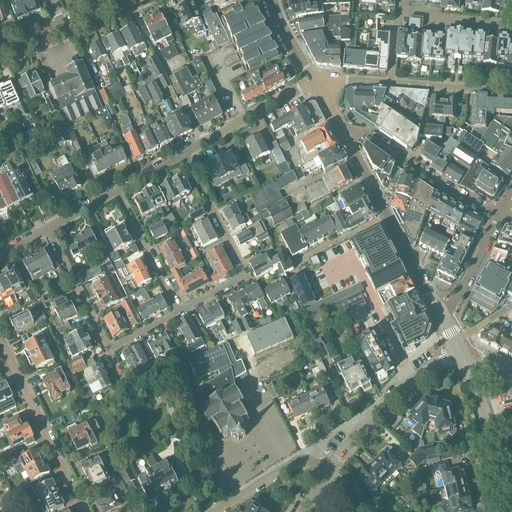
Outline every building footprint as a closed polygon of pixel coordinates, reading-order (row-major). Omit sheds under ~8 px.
[(37,12),(41,11),(37,1),(33,3),(31,0),(13,0),(10,1),(17,20),(25,17),(25,18),(29,16),(37,12)] [(312,6),(322,5),(321,0),(314,0),(315,1),(312,2),(313,1),(312,0),(289,0),(290,3),(288,3),(289,9),(291,9),(304,7),(304,5),(306,4),(306,7),(312,6)] [(442,0),(442,2),(441,8),(458,10),(458,0),(442,0)] [(483,0),(483,6),(482,6),(482,12),(499,13),(499,8),(499,0),(483,0)] [(511,0),(499,0),(499,8),(511,8),(511,0)] [(198,34),(203,32),(191,3),(179,8),(183,17),(180,18),(183,26),(186,24),(187,25),(193,23),(198,34)] [(253,7),(252,3),(240,9),(232,12),(233,15),(233,16),(223,20),(248,75),(279,61),(276,55),(278,54),(276,46),(273,47),(270,41),(272,41),(271,40),(272,40),(270,32),(267,34),(264,27),(265,27),(266,26),(264,19),(261,20),(255,6),(253,7)] [(304,7),(291,9),(293,18),(311,15),(321,14),(323,11),(322,5),(312,6),(306,7),(306,4),(304,5),(304,7)] [(167,44),(169,48),(173,46),(171,42),(173,41),(160,15),(158,12),(152,15),(154,18),(151,20),(161,40),(164,38),(167,44)] [(216,15),(212,17),(204,20),(217,49),(229,43),(216,15)] [(160,40),(161,40),(151,20),(149,16),(143,19),(145,23),(144,23),(155,45),(161,42),(160,40)] [(322,17),(299,21),(300,32),(303,32),(303,35),(322,33),(334,31),(345,30),(348,30),(350,30),(349,16),(323,17),(322,17)] [(511,37),(420,28),(421,19),(409,18),(408,27),(400,26),(397,61),(511,72),(511,37)] [(135,27),(127,31),(139,54),(137,55),(138,57),(137,57),(138,57),(140,56),(139,54),(145,52),(143,46),(144,46),(135,27)] [(351,42),(351,32),(349,32),(345,30),(334,31),(334,38),(340,38),(340,42),(346,42),(351,42)] [(139,54),(127,31),(120,34),(128,51),(129,53),(132,51),(136,58),(137,57),(138,57),(137,55),(139,54)] [(301,36),(306,45),(313,42),(314,46),(325,40),(322,33),(303,35),(301,36)] [(380,46),(378,71),(387,72),(388,58),(390,40),(391,34),(377,33),(376,42),(376,45),(380,46)] [(128,51),(120,34),(111,39),(121,60),(126,58),(124,54),(128,51)] [(121,60),(111,39),(109,35),(104,38),(105,41),(102,43),(107,53),(110,51),(111,53),(110,55),(112,61),(111,62),(112,65),(114,64),(117,70),(121,68),(118,62),(121,60)] [(306,45),(310,53),(313,52),(313,53),(326,53),(326,49),(326,47),(327,47),(325,40),(314,46),(313,42),(306,45)] [(343,68),(366,70),(367,54),(360,53),(360,50),(355,50),(355,48),(351,48),(351,42),(346,42),(345,47),(343,68)] [(378,71),(380,46),(376,45),(376,42),(368,42),(367,54),(366,70),(378,71)] [(106,57),(107,57),(101,43),(90,48),(94,57),(92,59),(94,62),(96,62),(99,60),(102,67),(106,65),(108,68),(107,69),(111,77),(115,75),(106,57)] [(319,66),(331,67),(331,46),(334,46),(334,44),(330,44),(330,46),(327,47),(326,47),(326,49),(326,53),(313,53),(313,52),(310,53),(316,64),(319,66)] [(337,46),(334,46),(331,46),(331,67),(341,68),(339,44),(337,44),(337,46)] [(178,57),(173,46),(169,48),(160,52),(164,60),(166,60),(167,62),(178,57)] [(52,83),(48,74),(42,77),(47,88),(58,112),(64,126),(103,109),(83,63),(79,65),(76,58),(67,62),(70,68),(66,70),(68,76),(52,83)] [(153,77),(148,79),(149,80),(143,83),(144,86),(155,80),(156,81),(158,79),(165,76),(156,58),(146,63),(153,77)] [(257,74),(252,77),(257,87),(262,84),(291,68),(286,60),(273,67),(274,70),(259,78),(257,74)] [(291,68),(262,84),(266,92),(266,93),(284,83),(295,78),(295,75),(291,68)] [(192,79),(186,69),(173,76),(185,98),(186,97),(203,89),(197,77),(192,79)] [(139,75),(143,83),(149,80),(148,79),(145,72),(139,75)] [(51,115),(58,112),(47,88),(42,90),(36,75),(31,77),(31,76),(22,80),(19,81),(23,90),(26,88),(32,101),(43,96),(51,115)] [(171,87),(165,76),(158,79),(164,90),(171,87)] [(262,84),(257,87),(252,77),(242,83),(247,92),(241,96),(247,107),(255,102),(253,100),(258,97),(266,92),(262,84)] [(216,93),(210,81),(205,84),(210,96),(216,93)] [(0,93),(6,107),(5,108),(6,111),(21,105),(11,83),(6,85),(6,83),(0,85),(0,93)] [(147,88),(156,106),(165,101),(156,83),(147,88)] [(119,84),(100,93),(104,104),(124,96),(119,84)] [(129,86),(123,89),(125,93),(126,94),(132,91),(129,86)] [(144,86),(138,90),(145,104),(152,100),(144,86)] [(354,113),(375,126),(386,89),(374,88),(358,89),(349,90),(345,92),(345,99),(350,110),(354,110),(354,113)] [(375,126),(412,151),(417,145),(419,136),(421,127),(425,108),(427,100),(428,92),(386,89),(375,126)] [(482,140),(488,130),(486,128),(486,115),(494,116),(494,113),(511,113),(511,99),(487,98),(487,96),(473,96),(471,126),(470,126),(469,125),(466,130),(482,140)] [(186,97),(185,98),(181,100),(186,110),(191,107),(186,97)] [(431,100),(430,108),(429,116),(440,117),(439,121),(442,122),(445,100),(440,100),(440,99),(431,98),(431,100)] [(202,104),(211,121),(221,116),(212,99),(202,104)] [(438,128),(442,129),(443,128),(445,128),(445,118),(455,119),(457,100),(448,99),(448,101),(445,100),(442,122),(439,121),(439,122),(438,128)] [(105,106),(106,109),(110,117),(116,114),(111,103),(105,106)] [(289,116),(293,123),(318,110),(315,104),(312,103),(289,116)] [(200,127),(211,121),(202,104),(191,110),(200,127)] [(111,121),(110,117),(106,109),(93,115),(95,120),(98,119),(99,120),(100,121),(102,121),(103,124),(111,121)] [(318,110),(293,123),(288,126),(289,128),(292,126),(298,137),(325,122),(318,110)] [(169,116),(171,119),(180,138),(192,131),(185,116),(183,117),(181,113),(177,116),(175,113),(169,116)] [(275,133),(288,126),(293,123),(289,116),(271,126),(275,133)] [(143,157),(146,155),(139,140),(133,128),(132,129),(129,123),(127,117),(120,120),(124,128),(121,130),(125,138),(124,139),(135,161),(136,160),(138,161),(138,162),(143,160),(143,159),(143,157)] [(494,121),(500,126),(511,134),(511,118),(497,117),(494,121)] [(181,141),(180,138),(171,119),(166,121),(168,125),(166,125),(174,140),(176,144),(177,145),(181,143),(181,141)] [(484,146),(491,151),(498,140),(493,136),(500,126),(494,121),(488,130),(482,140),(480,143),(485,146),(484,146)] [(168,148),(174,146),(165,127),(159,130),(157,124),(151,127),(161,148),(167,145),(168,148)] [(511,134),(500,126),(493,136),(498,140),(502,142),(502,143),(511,149),(511,134)] [(301,144),(308,156),(301,159),(304,166),(329,153),(328,153),(338,148),(327,127),(317,132),(319,134),(301,144)] [(442,136),(442,129),(438,128),(421,127),(419,136),(442,138),(442,136)] [(442,129),(442,136),(450,136),(451,129),(445,129),(445,128),(443,128),(442,129)] [(71,142),(65,129),(56,133),(62,146),(71,142)] [(424,146),(423,145),(422,147),(420,158),(432,166),(431,168),(442,175),(452,159),(460,147),(464,141),(465,139),(468,134),(460,129),(452,142),(451,141),(447,147),(445,146),(441,153),(426,144),(424,146)] [(144,137),(139,140),(146,155),(158,150),(151,134),(148,136),(147,133),(145,130),(141,131),(143,135),(144,137)] [(282,131),(273,136),(276,142),(285,137),(282,131)] [(21,143),(18,136),(3,142),(7,150),(21,143)] [(464,141),(460,147),(467,152),(476,158),(484,146),(485,146),(480,143),(469,136),(466,141),(465,140),(466,139),(465,139),(464,141)] [(271,154),(262,137),(254,141),(252,138),(245,141),(246,145),(254,162),(271,154)] [(288,143),(285,137),(276,142),(279,147),(288,143)] [(511,151),(504,147),(501,145),(502,143),(502,142),(498,140),(491,151),(495,153),(498,155),(511,164),(511,151)] [(87,156),(86,152),(81,141),(73,145),(79,159),(85,171),(92,168),(89,161),(87,156)] [(106,142),(99,146),(106,162),(110,170),(110,169),(117,166),(117,165),(126,161),(121,151),(112,155),(110,150),(106,142)] [(268,146),(273,156),(281,153),(277,144),(276,142),(268,146)] [(291,149),(288,143),(279,147),(282,153),(291,149)] [(366,145),(363,150),(382,186),(382,185),(383,187),(388,190),(390,185),(397,167),(366,145)] [(106,162),(99,146),(86,152),(87,156),(89,161),(92,160),(95,167),(91,169),(94,176),(98,174),(105,171),(106,172),(110,170),(106,162)] [(299,169),(302,174),(308,171),(310,174),(322,168),(322,166),(343,155),(340,147),(338,148),(328,153),(329,153),(304,166),(299,169)] [(452,159),(459,163),(467,152),(460,147),(452,159)] [(31,151),(25,155),(29,164),(36,160),(31,151)] [(225,156),(218,160),(229,182),(241,176),(242,178),(249,174),(244,163),(237,167),(229,151),(224,154),(225,156)] [(469,170),(473,164),(476,158),(467,152),(459,163),(469,170)] [(286,163),(281,153),(273,156),(278,166),(286,163)] [(322,166),(322,168),(325,173),(347,162),(343,155),(322,166)] [(507,177),(511,169),(511,164),(498,155),(492,165),(497,170),(507,177)] [(476,158),(473,164),(469,172),(467,174),(460,186),(474,194),(476,190),(490,198),(494,197),(502,185),(501,182),(492,176),(495,173),(476,158)] [(217,188),(229,182),(218,160),(210,164),(209,162),(204,164),(217,188)] [(7,178),(20,205),(24,203),(27,208),(35,204),(33,199),(33,198),(20,171),(13,175),(8,163),(2,166),(7,178)] [(453,166),(451,164),(444,176),(457,185),(465,173),(467,174),(469,172),(455,163),(453,166)] [(70,165),(51,174),(54,181),(61,196),(72,191),(81,187),(70,165)] [(324,179),(331,192),(356,180),(349,166),(324,179)] [(397,167),(390,185),(416,195),(420,184),(397,167)] [(258,214),(260,213),(284,201),(283,199),(279,192),(304,178),(302,174),(299,169),(298,169),(296,171),(273,183),(250,196),(258,214)] [(176,183),(173,184),(180,199),(181,201),(186,199),(185,196),(191,193),(183,179),(181,176),(175,179),(176,183)] [(0,181),(0,195),(7,211),(12,209),(14,212),(22,208),(20,205),(7,178),(0,181)] [(310,203),(331,192),(324,179),(303,189),(309,200),(310,203)] [(181,201),(180,199),(173,184),(169,186),(167,183),(161,186),(162,190),(169,204),(170,204),(171,206),(181,201)] [(415,246),(422,224),(434,194),(420,184),(416,195),(404,226),(414,246),(415,246)] [(416,195),(390,185),(388,190),(388,191),(388,192),(391,194),(393,193),(393,194),(390,201),(391,203),(390,205),(391,207),(394,209),(404,226),(416,195)] [(333,197),(322,203),(326,209),(337,204),(340,210),(342,213),(346,211),(349,210),(368,200),(361,186),(335,200),(333,197)] [(149,193),(145,195),(148,202),(150,201),(155,211),(166,206),(158,190),(157,191),(155,188),(148,191),(149,193)] [(271,217),(275,226),(293,217),(292,216),(306,209),(303,203),(309,200),(303,189),(283,199),(284,201),(260,213),(264,220),(271,217)] [(238,199),(234,192),(222,197),(226,205),(238,199)] [(148,202),(145,195),(142,196),(141,194),(134,198),(136,201),(134,202),(142,218),(144,217),(145,218),(147,217),(148,215),(155,211),(150,201),(148,202)] [(434,194),(422,224),(424,225),(425,224),(429,226),(442,198),(434,194)] [(442,198),(429,226),(437,230),(439,225),(450,202),(442,198)] [(352,218),(351,218),(352,221),(373,210),(368,200),(349,210),(346,211),(346,212),(348,211),(352,218)] [(450,202),(439,225),(447,229),(458,206),(450,202)] [(318,205),(311,209),(314,215),(321,211),(318,205)] [(228,223),(241,217),(240,215),(242,214),(240,210),(238,211),(236,206),(223,213),(228,223)] [(457,231),(461,222),(467,211),(458,206),(447,229),(456,233),(457,231)] [(192,222),(205,216),(200,207),(188,213),(192,222)] [(328,216),(330,220),(337,233),(339,236),(350,230),(346,221),(344,218),(342,213),(340,210),(328,216)] [(346,217),(344,218),(346,221),(350,230),(377,217),(373,210),(352,221),(351,218),(348,220),(346,217)] [(467,211),(461,222),(477,231),(479,227),(480,227),(483,222),(482,218),(477,216),(476,215),(467,211)] [(307,212),(301,215),(304,220),(310,217),(307,212)] [(167,234),(171,230),(169,225),(175,221),(172,215),(158,222),(160,225),(150,231),(155,242),(168,235),(167,234)] [(301,215),(295,218),(298,223),(304,220),(301,215)] [(328,216),(318,221),(327,238),(337,233),(330,220),(328,216)] [(241,217),(228,223),(233,232),(246,225),(241,217)] [(192,232),(195,231),(196,234),(193,236),(195,240),(196,239),(213,231),(208,221),(193,228),(190,230),(192,232)] [(308,248),(298,231),(296,227),(295,227),(291,221),(278,228),(281,235),(293,257),(308,249),(308,248)] [(318,221),(308,226),(317,243),(327,238),(318,221)] [(477,231),(461,222),(457,231),(472,239),(477,231)] [(251,234),(261,229),(259,224),(248,230),(248,231),(236,237),(241,246),(254,240),(251,234)] [(308,226),(298,231),(308,248),(317,243),(308,226)] [(381,226),(350,242),(360,262),(364,260),(391,247),(381,226)] [(132,245),(135,243),(127,227),(115,234),(112,229),(105,233),(107,237),(111,245),(106,247),(114,263),(122,260),(118,252),(128,247),(130,250),(126,252),(129,258),(139,253),(136,247),(133,248),(132,245)] [(183,240),(189,237),(185,229),(179,232),(183,240)] [(264,234),(261,229),(251,234),(254,240),(256,238),(259,243),(269,238),(267,233),(264,234)] [(504,230),(498,244),(511,247),(511,230),(507,229),(506,229),(505,229),(505,230),(504,230)] [(197,241),(199,240),(203,248),(217,240),(213,231),(196,239),(197,241)] [(431,251),(438,237),(427,231),(419,245),(421,246),(420,248),(421,250),(425,253),(427,252),(429,250),(431,251)] [(90,233),(86,235),(73,241),(73,242),(70,243),(73,249),(70,250),(74,259),(89,251),(91,255),(99,250),(97,247),(90,233)] [(186,246),(192,243),(189,237),(183,240),(186,246)] [(445,255),(449,249),(449,248),(448,247),(450,243),(438,237),(431,251),(443,257),(444,255),(445,255)] [(449,248),(449,249),(458,254),(458,253),(466,256),(466,255),(467,256),(473,244),(472,244),(472,243),(461,237),(460,240),(454,237),(449,248)] [(165,261),(179,254),(172,241),(163,245),(165,248),(160,250),(165,261)] [(189,252),(195,249),(192,243),(186,246),(189,252)] [(391,247),(364,260),(369,270),(365,272),(376,292),(406,277),(396,257),(391,247)] [(493,254),(488,264),(492,266),(501,271),(503,266),(503,267),(510,250),(497,247),(493,254)] [(203,264),(195,249),(189,252),(197,267),(203,264)] [(213,267),(226,260),(221,249),(215,252),(214,250),(206,254),(213,267)] [(458,254),(449,249),(445,255),(446,256),(437,273),(438,273),(436,278),(451,286),(453,281),(454,281),(459,269),(463,265),(464,259),(466,256),(458,253),(458,254)] [(277,258),(284,274),(294,270),(290,261),(289,262),(287,257),(284,258),(283,255),(280,250),(275,252),(277,257),(277,258)] [(33,258),(43,277),(54,271),(43,252),(40,254),(33,258)] [(249,264),(253,271),(275,260),(277,258),(275,253),(266,257),(265,255),(261,258),(260,255),(255,258),(256,260),(249,264)] [(185,267),(179,254),(165,261),(171,272),(176,269),(178,272),(180,270),(185,267)] [(321,265),(317,257),(310,260),(313,269),(321,265)] [(43,277),(33,258),(26,262),(26,261),(23,263),(33,282),(43,277)] [(285,274),(284,274),(277,258),(275,260),(253,271),(257,278),(277,268),(279,271),(275,273),(277,278),(285,274)] [(232,270),(226,260),(213,267),(217,274),(210,277),(213,283),(228,276),(227,273),(232,270)] [(115,272),(121,269),(125,267),(122,262),(112,267),(115,272)] [(125,267),(121,269),(126,280),(132,277),(140,273),(142,277),(148,274),(142,262),(141,263),(139,262),(136,264),(136,263),(125,268),(125,267)] [(110,263),(97,269),(100,276),(108,277),(115,273),(110,263)] [(488,264),(469,300),(489,311),(491,308),(495,310),(496,309),(503,306),(506,300),(510,303),(511,301),(511,276),(509,275),(501,271),(492,266),(488,264)] [(2,271),(4,274),(3,274),(4,275),(15,295),(26,290),(15,269),(12,271),(11,270),(10,270),(9,268),(7,267),(3,269),(2,271)] [(96,269),(83,276),(87,283),(100,276),(97,269),(96,269)] [(204,271),(191,277),(198,291),(209,286),(206,280),(208,279),(207,277),(204,271)] [(152,281),(148,274),(142,277),(140,273),(132,277),(133,278),(134,279),(135,281),(132,283),(136,290),(140,287),(142,288),(143,286),(146,284),(148,285),(151,284),(151,282),(152,281)] [(198,291),(191,277),(184,281),(180,273),(173,276),(182,293),(184,292),(187,297),(198,291)] [(303,273),(289,279),(293,289),(307,283),(303,273)] [(15,295),(4,275),(0,277),(0,276),(0,297),(1,298),(3,302),(11,298),(10,298),(15,295)] [(126,280),(120,283),(122,286),(122,287),(127,284),(126,282),(134,279),(133,278),(132,277),(126,280)] [(96,295),(98,299),(117,289),(112,278),(108,280),(93,287),(96,295)] [(414,291),(407,278),(378,295),(384,306),(396,299),(396,300),(404,296),(404,297),(414,291)] [(284,298),(282,299),(284,303),(288,301),(286,297),(291,295),(283,280),(271,287),(274,294),(278,292),(279,294),(281,293),(284,298)] [(307,283),(293,289),(297,298),(311,292),(307,283)] [(247,289),(255,304),(258,303),(262,311),(268,308),(263,299),(264,299),(256,284),(247,289)] [(280,300),(282,299),(284,298),(281,293),(279,294),(278,292),(274,294),(271,287),(264,291),(272,305),(276,302),(280,308),(284,306),(280,300)] [(123,300),(117,289),(98,299),(100,303),(97,305),(100,312),(104,310),(119,303),(119,302),(123,300)] [(237,294),(238,294),(250,317),(252,317),(250,315),(255,313),(251,307),(255,304),(247,289),(237,294)] [(37,301),(31,290),(26,292),(32,304),(37,301)] [(137,300),(142,297),(144,296),(141,291),(134,295),(137,300)] [(311,292),(297,298),(301,307),(305,306),(315,302),(311,292)] [(354,296),(360,308),(366,305),(360,293),(354,296)] [(396,322),(397,324),(407,318),(407,319),(416,314),(424,309),(416,293),(398,303),(397,301),(388,306),(389,308),(387,309),(390,314),(392,313),(393,316),(396,322)] [(53,305),(61,301),(65,300),(62,294),(61,295),(55,297),(51,299),(53,305)] [(249,318),(250,317),(238,294),(237,294),(228,299),(229,300),(227,302),(229,305),(231,305),(233,309),(232,310),(233,313),(235,313),(236,314),(240,320),(233,324),(232,324),(237,337),(254,330),(249,318)] [(152,318),(161,313),(154,301),(151,303),(147,295),(144,296),(142,297),(152,318)] [(354,311),(360,308),(354,296),(351,297),(348,299),(354,311)] [(144,323),(152,318),(142,297),(137,300),(139,303),(138,303),(141,308),(137,310),(144,323)] [(160,298),(154,301),(161,313),(167,310),(166,310),(169,308),(165,300),(162,302),(160,298)] [(53,305),(58,317),(74,309),(70,302),(69,303),(67,299),(65,300),(61,301),(53,305)] [(354,311),(348,299),(343,301),(349,314),(354,311)] [(121,306),(123,311),(132,306),(130,301),(121,306)] [(343,316),(349,314),(343,301),(337,304),(343,316)] [(9,314),(21,308),(18,303),(7,309),(9,314)] [(217,306),(208,310),(216,328),(218,332),(221,333),(224,342),(232,339),(230,335),(227,336),(220,322),(224,319),(217,306)] [(74,309),(58,317),(53,319),(60,334),(71,329),(68,324),(63,326),(62,324),(77,317),(74,309)] [(134,309),(125,314),(128,320),(131,326),(132,326),(133,328),(141,324),(134,309)] [(216,346),(224,342),(221,333),(218,332),(216,328),(208,310),(199,315),(206,329),(210,327),(217,341),(215,342),(216,346)] [(31,312),(29,313),(28,312),(17,318),(15,314),(9,318),(11,321),(10,322),(14,330),(15,329),(17,333),(35,324),(33,321),(35,320),(31,312)] [(104,320),(109,330),(123,322),(118,313),(104,320)] [(397,324),(391,327),(403,352),(407,350),(409,353),(415,350),(413,347),(419,344),(422,343),(425,341),(426,341),(426,340),(427,337),(430,329),(431,326),(431,325),(431,324),(429,321),(429,320),(428,318),(426,314),(418,318),(417,317),(416,315),(416,314),(405,320),(397,324)] [(35,321),(39,327),(48,323),(45,316),(35,321)] [(191,354),(204,346),(201,341),(203,340),(190,317),(177,325),(188,346),(187,347),(191,354)] [(206,400),(198,404),(201,410),(211,404),(210,401),(222,394),(224,396),(235,389),(233,380),(243,374),(246,373),(244,366),(252,362),(250,358),(294,339),(285,319),(189,361),(197,381),(226,369),(228,372),(203,388),(206,400)] [(127,329),(131,326),(128,320),(123,322),(109,330),(114,339),(128,332),(127,329)] [(481,339),(496,347),(504,332),(505,330),(506,331),(508,328),(511,329),(511,323),(508,322),(504,320),(493,327),(491,326),(483,330),(484,332),(481,334),(481,339)] [(68,349),(88,339),(87,337),(84,331),(70,337),(69,337),(64,339),(66,346),(60,349),(62,352),(68,349)] [(511,336),(504,332),(496,347),(511,355),(511,336)] [(373,333),(357,342),(371,367),(370,368),(375,376),(383,372),(385,375),(394,370),(384,354),(385,353),(381,345),(380,345),(376,338),(373,333)] [(27,360),(48,350),(45,343),(49,341),(46,334),(41,336),(35,339),(36,341),(26,346),(28,350),(23,352),(27,360)] [(165,334),(156,339),(164,355),(174,350),(175,349),(172,343),(170,344),(165,334)] [(30,342),(26,335),(21,337),(24,345),(30,342)] [(68,349),(72,357),(77,354),(78,356),(93,349),(89,342),(90,342),(88,339),(68,349)] [(156,360),(164,355),(156,339),(147,344),(156,360)] [(316,346),(323,361),(329,359),(323,343),(316,346)] [(125,362),(142,353),(138,346),(133,348),(133,349),(121,354),(125,362)] [(48,350),(27,360),(31,368),(35,366),(37,370),(47,365),(48,367),(55,364),(48,350)] [(129,369),(146,360),(142,353),(125,362),(129,369)] [(71,371),(73,374),(86,368),(80,356),(72,360),(67,362),(69,367),(71,371)] [(174,357),(168,360),(170,365),(176,362),(174,357)] [(350,394),(359,390),(350,371),(347,373),(344,364),(340,357),(333,361),(340,376),(342,375),(347,387),(343,388),(346,395),(350,393),(350,394)] [(358,358),(344,364),(347,373),(350,371),(359,390),(362,388),(364,392),(372,389),(370,384),(361,365),(358,358)] [(146,360),(129,369),(133,377),(140,374),(141,376),(151,371),(146,360)] [(167,361),(162,364),(157,366),(158,369),(163,366),(165,369),(170,366),(167,361)] [(189,372),(185,363),(180,365),(183,374),(189,372)] [(328,376),(322,363),(316,366),(322,379),(328,376)] [(88,380),(105,372),(101,365),(91,370),(90,370),(84,372),(86,376),(84,377),(86,380),(88,379),(88,380)] [(74,377),(73,374),(71,371),(63,375),(61,370),(55,373),(56,375),(44,381),(52,399),(54,401),(56,402),(61,399),(62,397),(70,393),(66,383),(67,383),(66,381),(74,377)] [(88,379),(86,380),(88,385),(84,387),(85,390),(90,387),(92,386),(92,387),(108,379),(105,372),(88,380),(88,379)] [(511,402),(511,376),(506,374),(497,378),(502,404),(505,404),(511,402)] [(112,386),(108,379),(92,387),(92,386),(90,387),(85,390),(83,391),(87,398),(112,386)] [(186,383),(173,388),(176,395),(183,412),(191,409),(196,407),(189,390),(186,383)] [(0,415),(16,408),(12,398),(5,384),(0,386),(0,415)] [(273,400),(279,397),(272,384),(266,387),(273,400)] [(239,386),(235,389),(224,396),(222,394),(210,401),(211,404),(201,410),(200,411),(203,416),(199,418),(204,427),(208,424),(208,425),(213,422),(220,434),(220,435),(221,434),(224,438),(223,438),(224,438),(227,439),(227,438),(232,436),(231,437),(232,438),(233,436),(233,437),(234,437),(235,437),(236,437),(238,440),(238,441),(239,441),(239,440),(244,437),(246,437),(246,436),(245,436),(243,433),(244,432),(244,431),(244,430),(244,429),(245,429),(244,428),(248,425),(248,426),(248,425),(249,422),(249,421),(249,422),(246,418),(247,417),(248,418),(248,417),(247,417),(239,405),(244,402),(243,402),(248,399),(239,386)] [(307,394),(308,396),(315,411),(329,405),(325,395),(328,394),(325,386),(307,394)] [(308,414),(315,411),(308,396),(288,405),(294,418),(307,413),(308,414)] [(425,429),(427,421),(426,421),(433,398),(428,396),(426,399),(409,418),(417,425),(411,431),(421,439),(424,429),(425,429)] [(427,421),(438,424),(439,425),(445,401),(433,398),(426,421),(427,421)] [(91,412),(100,408),(96,399),(87,403),(91,412)] [(449,402),(445,401),(439,425),(438,424),(436,432),(439,433),(439,434),(450,431),(451,433),(451,434),(452,435),(453,435),(454,435),(455,435),(456,435),(456,434),(457,434),(457,433),(457,432),(457,431),(457,429),(455,429),(449,406),(450,406),(449,402)] [(0,431),(3,430),(7,437),(27,427),(23,420),(19,422),(18,418),(8,422),(7,419),(0,422),(0,431)] [(93,451),(104,446),(96,431),(99,430),(95,422),(78,430),(76,425),(68,429),(70,434),(78,451),(90,445),(92,448),(93,451)] [(174,423),(171,440),(181,442),(184,425),(174,423)] [(12,449),(10,450),(11,451),(13,450),(14,452),(19,449),(19,448),(26,444),(27,446),(34,443),(32,439),(33,439),(27,427),(7,437),(12,449)] [(418,449),(423,454),(435,450),(433,445),(425,447),(424,447),(419,449),(418,449)] [(377,462),(390,475),(395,470),(397,472),(402,467),(391,456),(393,454),(394,452),(394,450),(393,449),(391,448),(389,448),(388,449),(385,452),(386,453),(382,457),(380,457),(377,460),(377,461),(377,462)] [(418,449),(413,454),(422,463),(426,459),(428,459),(423,454),(418,449)] [(11,451),(6,454),(9,461),(16,457),(14,452),(13,450),(11,451)] [(423,454),(428,459),(437,457),(435,451),(435,450),(423,454)] [(23,464),(27,471),(44,463),(38,451),(20,460),(17,462),(19,466),(22,464),(23,465),(23,464)] [(6,454),(0,456),(0,465),(5,463),(9,461),(6,454)] [(417,469),(422,463),(413,454),(407,461),(417,469)] [(438,456),(437,457),(428,459),(426,459),(428,466),(439,463),(438,456)] [(149,465),(152,470),(154,469),(158,477),(155,479),(158,485),(161,483),(166,493),(165,494),(166,493),(166,494),(171,491),(185,483),(186,481),(181,472),(179,471),(172,475),(166,463),(158,467),(152,457),(146,460),(149,465)] [(88,480),(104,472),(106,471),(106,470),(109,469),(109,468),(115,465),(112,458),(105,461),(104,459),(90,465),(88,461),(81,464),(88,480)] [(368,471),(381,485),(384,488),(393,480),(390,476),(390,475),(377,462),(376,463),(374,463),(371,466),(371,467),(368,471)] [(44,463),(27,471),(26,471),(29,478),(26,480),(28,484),(31,483),(49,474),(44,463)] [(445,481),(447,488),(465,484),(465,483),(467,481),(466,477),(463,476),(462,470),(458,471),(449,473),(447,463),(439,465),(442,481),(445,481)] [(127,465),(118,469),(125,485),(134,481),(127,465)] [(158,497),(165,494),(166,493),(161,483),(158,485),(155,479),(158,477),(154,469),(152,470),(138,477),(144,488),(143,489),(150,503),(159,498),(158,497)] [(361,475),(356,480),(361,484),(360,485),(367,492),(360,499),(365,504),(367,501),(368,503),(375,496),(374,495),(377,491),(376,490),(381,485),(366,470),(365,471),(363,471),(361,473),(361,475)] [(104,472),(88,480),(92,489),(94,492),(95,492),(101,490),(101,488),(101,487),(115,481),(111,472),(105,475),(104,472)] [(113,493),(124,487),(121,481),(110,487),(113,493)] [(40,495),(43,501),(58,494),(53,482),(38,490),(34,492),(36,497),(40,495)] [(467,490),(465,484),(447,488),(450,501),(470,496),(469,490),(467,490)] [(28,489),(26,485),(11,492),(13,496),(28,489)] [(426,491),(425,485),(416,487),(417,493),(426,491)] [(13,496),(11,492),(9,488),(2,492),(4,495),(5,495),(7,498),(13,496)] [(117,494),(96,504),(99,509),(100,508),(102,511),(109,511),(121,507),(118,500),(128,495),(126,491),(121,494),(119,490),(116,491),(117,494)] [(51,511),(64,506),(58,494),(43,501),(46,508),(43,510),(43,511),(51,511)] [(472,503),(470,496),(450,501),(451,508),(449,509),(449,511),(465,511),(467,511),(466,511),(473,511),(471,503),(472,503)] [(412,498),(403,507),(407,511),(410,511),(413,498),(412,498)]
